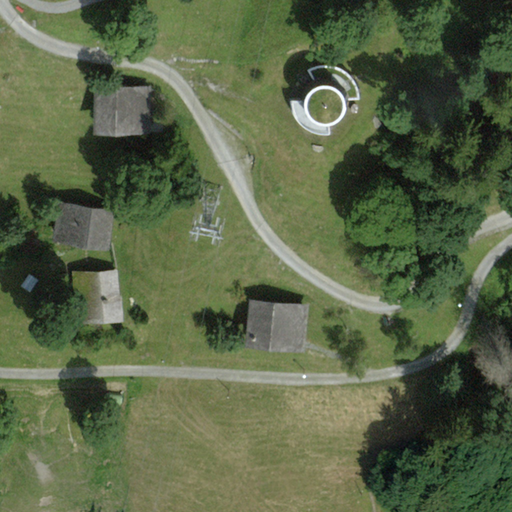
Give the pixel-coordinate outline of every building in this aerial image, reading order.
[(328,70),(332,71),(333,60),(319,59),(306,64),(312,73),(318,71),(324,70),(328,70)] [(348,102),(349,94),(360,93),(355,77),(344,64),(333,60),(332,71),(328,70),(324,70),(318,71),(312,73),(306,78),(301,87),(300,96),(292,97),(295,108),(292,110),(302,123),(305,120),(315,125),(328,127),(327,119),(337,116),(344,109),(348,102)] [(100,84),(98,118),(144,120),(144,108),(145,86),(100,84)] [(98,124),(149,126),(149,108),(144,108),(144,120),(98,118),(98,124)] [(62,199),(57,231),(107,238),(111,207),(62,199)] [(75,268),(77,316),(118,314),(115,266),(75,268)] [(255,299),(251,332),(298,337),(301,303),(255,299)] [(250,339),(297,344),(298,337),(251,332),(250,339)]
